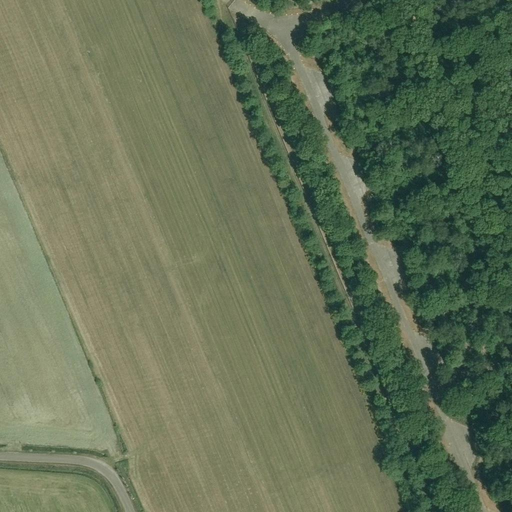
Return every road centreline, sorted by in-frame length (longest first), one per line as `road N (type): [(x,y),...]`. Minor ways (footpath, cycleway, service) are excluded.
road 1 (track): [(430,511),(240,51),(224,36),(221,0)]
road 2 (unclassified): [(129,511),(114,479),(96,464),(0,456)]
